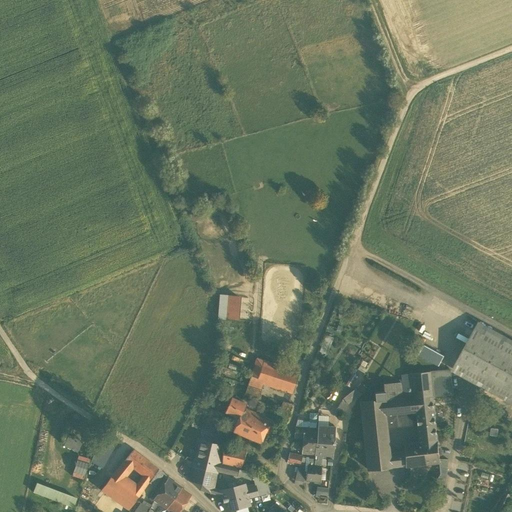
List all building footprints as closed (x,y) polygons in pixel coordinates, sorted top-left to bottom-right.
[(216,318),(236,320),(238,297),(218,295),(216,318)] [(472,382),(511,404),(511,340),(479,322),(458,360),(478,371),(472,382)] [(333,337),(325,334),(319,352),(326,355),(333,337)] [(419,355),(439,366),(444,356),(424,345),(419,355)] [(262,383),(291,393),(298,372),(272,363),(255,358),(250,376),(263,380),(262,383)] [(452,371),(472,382),(478,371),(458,360),(452,371)] [(451,370),(430,372),(433,396),(453,394),(451,370)] [(415,397),(433,396),(430,372),(414,373),(401,375),(402,382),(383,384),(383,392),(374,392),(374,401),(415,397)] [(343,389),(347,392),(355,378),(351,375),(343,389)] [(247,385),(260,389),(262,383),(263,380),(250,376),(247,385)] [(359,384),(355,389),(360,394),(365,390),(359,384)] [(243,395),(257,400),(260,389),(247,385),(243,395)] [(347,404),(360,394),(355,389),(342,399),(347,404)] [(419,425),(420,443),(438,441),(433,396),(415,397),(417,412),(419,425)] [(417,412),(415,397),(374,401),(361,402),(368,470),(390,468),(388,454),(386,429),(384,415),(396,414),(417,412)] [(239,418),(237,422),(265,433),(269,435),(273,424),(261,419),(261,418),(247,412),(247,410),(243,408),(244,405),(241,403),(232,399),(226,413),(233,416),(239,418)] [(341,412),(347,404),(342,399),(336,410),(341,412)] [(273,424),(282,428),(290,408),(281,405),(273,424)] [(396,414),(397,427),(419,425),(417,412),(396,414)] [(384,415),(386,429),(397,427),(396,414),(384,415)] [(239,418),(233,416),(227,430),(233,432),(237,422),(239,418)] [(318,422),(317,425),(327,425),(328,416),(318,416),(318,422)] [(261,444),(265,433),(237,422),(233,432),(261,444)] [(317,428),(316,442),(334,443),(335,426),(327,425),(317,425),(317,428)] [(301,452),(315,454),(316,442),(317,428),(294,427),(294,436),(303,437),(301,452)] [(77,452),(82,442),(68,436),(63,446),(77,452)] [(222,465),(222,463),(222,446),(200,441),(196,459),(216,464),(219,464),(222,465)] [(440,459),(438,441),(420,443),(404,445),(404,452),(405,466),(439,462),(440,462),(440,459)] [(102,466),(112,449),(100,442),(92,460),(102,466)] [(315,454),(318,454),(321,455),(333,456),(334,443),(316,442),(315,454)] [(245,452),(222,446),(222,463),(241,468),(245,452)] [(79,449),(77,457),(86,460),(89,452),(79,449)] [(145,477),(149,481),(158,469),(133,450),(124,461),(135,469),(145,477)] [(390,468),(400,467),(397,453),(388,454),(390,468)] [(299,465),(299,464),(301,458),(301,457),(289,454),(287,462),(299,465)] [(320,467),(321,455),(318,454),(317,461),(315,461),(315,463),(308,462),(306,481),(319,482),(321,467),(320,467)] [(73,477),(85,478),(87,460),(75,459),(73,477)] [(216,464),(196,459),(191,481),(200,490),(209,492),(213,479),(215,470),(216,464)] [(440,471),(447,472),(448,460),(440,459),(440,462),(439,462),(440,471)] [(124,461),(120,467),(130,475),(135,469),(124,461)] [(236,475),(253,481),(252,474),(238,469),(222,465),(219,464),(218,471),(236,475)] [(295,481),(303,483),(304,465),(299,464),(299,465),(298,471),(295,481)] [(120,467),(111,478),(137,497),(149,481),(145,477),(138,487),(127,478),(130,475),(120,467)] [(445,485),(447,472),(440,471),(440,474),(436,482),(445,485)] [(157,472),(151,481),(154,483),(155,484),(162,475),(157,472)] [(265,479),(252,474),(253,481),(254,485),(257,496),(268,493),(265,479)] [(128,510),(137,497),(111,478),(101,490),(128,510)] [(168,479),(160,490),(174,499),(181,489),(181,488),(168,479)] [(33,492),(73,507),(76,498),(36,483),(33,492)] [(254,485),(244,488),(247,499),(257,496),(254,485)] [(248,505),(247,499),(244,488),(244,486),(221,491),(223,499),(224,499),(224,501),(223,501),(226,511),(248,505)] [(315,497),(319,498),(319,496),(328,497),(329,488),(316,486),(315,497)] [(179,511),(189,498),(181,489),(174,499),(167,509),(170,511),(179,511)] [(167,509),(174,499),(160,490),(153,500),(167,509)] [(498,509),(503,511),(511,495),(505,493),(498,509)]
